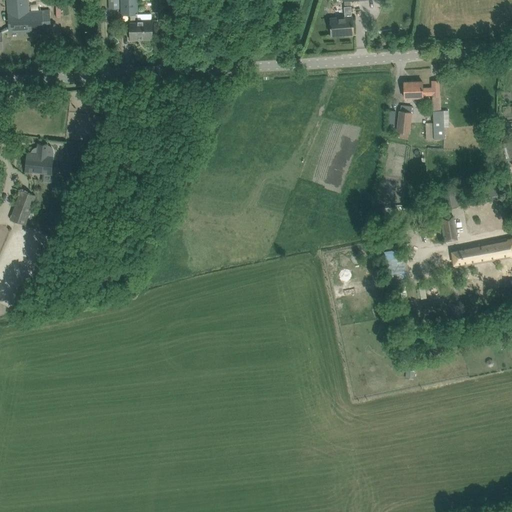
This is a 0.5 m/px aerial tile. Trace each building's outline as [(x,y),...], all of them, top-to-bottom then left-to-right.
[(6,0),(9,32),(44,30),(44,24),(51,24),(51,8),(30,10),(29,0),(6,0)] [(119,0),(109,0),(109,9),(119,9),(119,0)] [(130,23),(130,30),(130,40),(152,39),(152,22),(151,22),(151,13),(138,13),(137,0),(121,0),(121,15),(131,15),(131,23),(130,23)] [(345,17),(330,18),(332,36),(341,35),(341,33),(353,32),(351,6),(350,0),(344,1),(344,7),(345,17)] [(422,81),(404,82),(404,98),(423,97),(423,95),(432,95),(432,97),(433,111),(440,111),(440,96),(439,81),(432,81),(432,87),(423,88),(422,81)] [(161,107),(174,106),(174,98),(160,99),(161,107)] [(401,105),(400,115),(398,132),(409,133),(412,106),(401,105)] [(440,111),(433,111),(433,123),(433,139),(444,139),(444,128),(444,110),(440,111)] [(31,153),(27,153),(25,171),(51,174),(53,157),(53,153),(53,150),(53,149),(51,147),(50,146),(48,145),(39,144),(38,147),(36,147),(34,148),(33,149),(32,151),(31,153)] [(438,192),(441,209),(458,206),(457,199),(463,198),(460,187),(438,192)] [(26,224),(36,195),(20,190),(9,218),(26,224)] [(441,218),(445,241),(457,239),(453,216),(441,218)] [(511,237),(452,249),(455,268),(511,256),(511,237)] [(405,259),(388,259),(388,275),(405,276),(405,259)]
